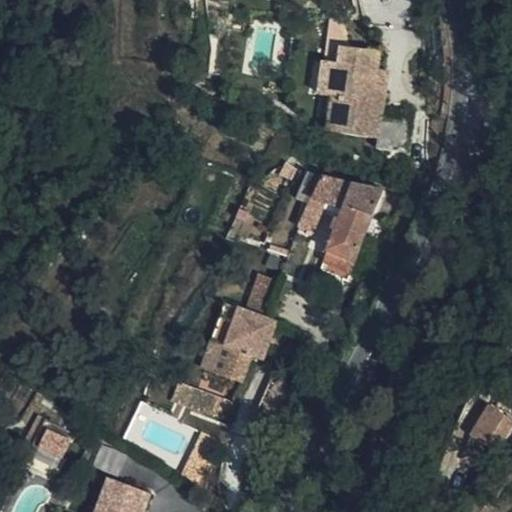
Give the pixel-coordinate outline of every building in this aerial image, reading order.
[(376,50),(345,47),(343,63),(323,61),(320,95),(339,97),(336,132),(378,137),(377,147),(407,151),(411,116),(381,112),(384,85),(373,84),(376,50)] [(357,184),(322,175),(299,227),(314,233),(321,215),(339,222),(321,270),(346,280),(383,190),(375,189),(377,185),(358,181),(357,184)] [(264,310),(275,276),(261,271),(249,305),(264,310)] [(226,304),(212,340),(251,355),(262,358),(275,322),(226,304)] [(251,355),(212,340),(202,367),(212,372),(241,382),(251,355)] [(184,379),(175,403),(232,425),(241,401),(184,379)] [(480,456),(486,446),(493,436),(502,441),(511,426),(511,419),(491,406),(471,436),(461,457),(470,463),(476,455),(480,456)] [(260,444),(265,432),(254,427),(249,439),(260,444)] [(61,439),(49,433),(41,448),(53,454),(61,439)] [(119,505),(126,487),(111,482),(104,499),(119,505)] [(144,511),(150,496),(126,487),(119,505),(104,499),(98,511),(144,511)]
